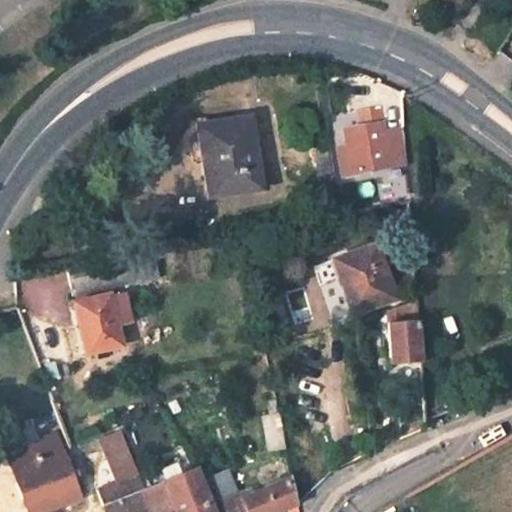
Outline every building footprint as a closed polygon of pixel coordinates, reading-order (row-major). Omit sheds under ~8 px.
[(354,89),(346,91),(348,106),(357,104),(354,89)] [(380,109),(370,110),(373,125),(361,126),(346,129),(348,146),(339,147),(344,175),(404,163),(401,132),(385,135),(380,109)] [(370,110),(359,111),(361,126),(373,125),(370,110)] [(262,188),(250,117),(198,126),(198,131),(195,132),(192,135),(189,140),(189,149),(191,156),(193,158),(197,161),(203,161),(209,197),(262,188)] [(329,144),(312,147),(315,163),(332,160),(329,144)] [(340,214),(332,160),(315,163),(319,196),(311,209),(312,218),(340,214)] [(172,241),(152,244),(154,258),(174,254),(172,241)] [(154,258),(152,244),(126,249),(134,283),(158,277),(154,258)] [(393,297),(374,244),(335,257),(341,273),(338,274),(348,302),(353,300),(357,310),(393,297)] [(121,250),(128,284),(134,283),(126,249),(121,250)] [(67,262),(75,296),(128,284),(121,250),(67,262)] [(110,294),(75,302),(86,354),(122,346),(110,294)] [(348,302),(351,312),(357,310),(353,300),(348,302)] [(264,342),(259,318),(246,321),(251,344),(264,342)] [(416,321),(388,323),(391,363),(402,361),(405,425),(423,417),(416,321)] [(264,342),(251,344),(253,355),(266,353),(264,342)] [(119,430),(107,435),(112,445),(123,441),(119,430)] [(282,434),(266,437),(269,453),(285,450),(282,434)] [(38,511),(78,496),(55,435),(17,450),(35,497),(26,501),(30,511),(38,511)] [(17,450),(8,454),(26,501),(35,497),(17,450)] [(212,511),(195,468),(163,482),(176,511),(175,511),(212,511)] [(270,511),(285,506),(296,502),(291,477),(239,499),(227,470),(212,477),(226,511),(270,511)] [(138,474),(97,490),(104,507),(144,489),(138,474)] [(173,511),(176,511),(163,482),(144,489),(153,511),(173,511)] [(104,507),(102,507),(103,511),(153,511),(144,489),(104,507)] [(298,511),(296,502),(285,506),(287,511),(298,511)]
